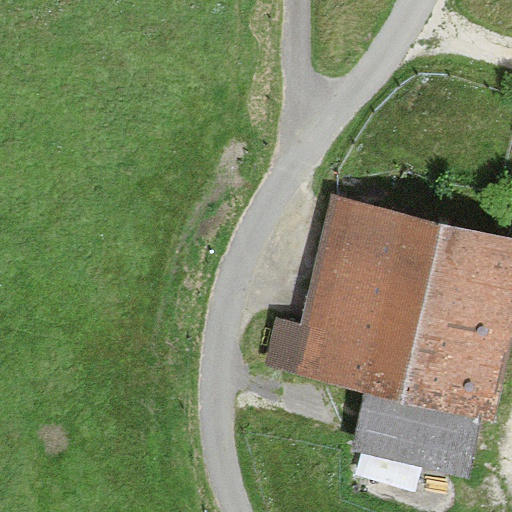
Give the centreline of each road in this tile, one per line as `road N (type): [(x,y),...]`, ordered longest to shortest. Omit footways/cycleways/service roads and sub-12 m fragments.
road 1 (track): [(239,511),(220,445),(220,345),(238,277),(302,140),(296,0)]
road 2 (track): [(302,140),(415,0)]
